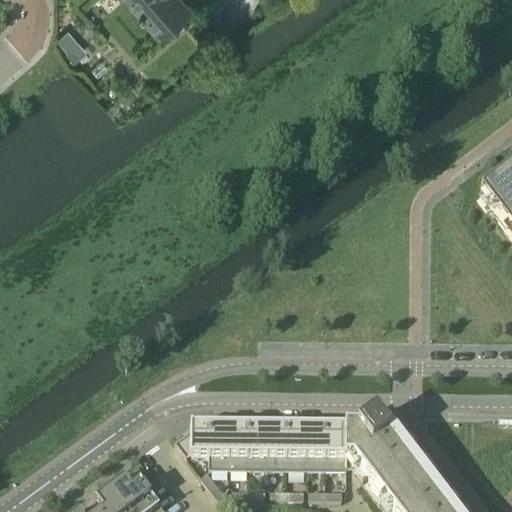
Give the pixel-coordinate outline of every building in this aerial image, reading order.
[(130,0),(139,9),(138,10),(141,14),(144,11),(155,23),(177,5),(172,0),(130,0)] [(56,39),(66,51),(77,42),(67,30),(56,39)] [(511,175),(478,202),(479,204),(483,201),(501,223),(497,226),(498,226),(501,224),(511,237),(511,175)] [(388,425),(380,431),(373,422),(358,433),(345,432),(344,475),(351,475),(351,476),(378,511),(445,511),(384,431),(390,427),(388,425)] [(224,477),(224,431),(215,431),(215,434),(195,434),(172,451),(184,466),(188,463),(207,463),(207,477),(224,477)] [(241,477),(241,431),(224,431),(224,477),(241,477)] [(258,478),(259,432),(241,431),(241,477),(258,478)] [(275,478),(276,432),(259,432),(258,478),(275,478)] [(293,478),(293,432),(276,432),(275,478),(293,478)] [(310,478),(310,432),(293,432),(293,478),(310,478)] [(327,478),(327,432),(310,432),(310,478),(327,478)] [(344,479),(344,475),(345,432),(327,432),(327,478),(344,479)] [(205,479),(198,484),(209,498),(215,493),(205,479)] [(156,511),(138,487),(129,494),(122,484),(107,495),(119,511),(156,511)] [(215,493),(209,498),(215,506),(225,506),(225,498),(219,498),(215,493)] [(119,511),(107,495),(92,507),(96,511),(119,511)] [(246,506),(246,498),(230,498),(230,506),(246,506)] [(263,507),(263,498),(246,498),(246,506),(263,507)] [(285,507),(285,498),(268,498),(268,507),(285,507)] [(301,507),(301,499),(285,498),(285,507),(301,507)] [(323,507),(323,499),(307,499),(306,507),(323,507)] [(340,507),(340,499),(323,499),(323,507),(340,507)]
